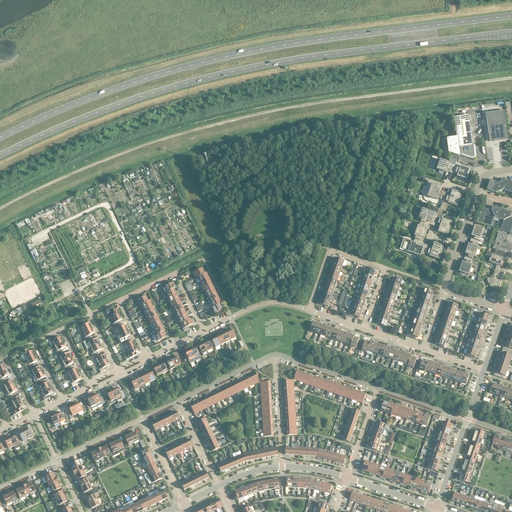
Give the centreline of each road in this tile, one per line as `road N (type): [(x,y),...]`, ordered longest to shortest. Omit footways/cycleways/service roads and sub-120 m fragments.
road 1 (trunk): [(0,156),(183,84),(265,64),(511,31)]
road 2 (trunk): [(511,16),(273,46),(169,71),(0,138)]
road 3 (residential): [(347,477),(377,389),(274,355)]
road 4 (residential): [(147,358),(118,299),(174,272),(203,330)]
road 5 (residential): [(90,386),(61,327),(33,341),(62,400)]
road 6 (residential): [(364,330),(386,268),(329,249)]
